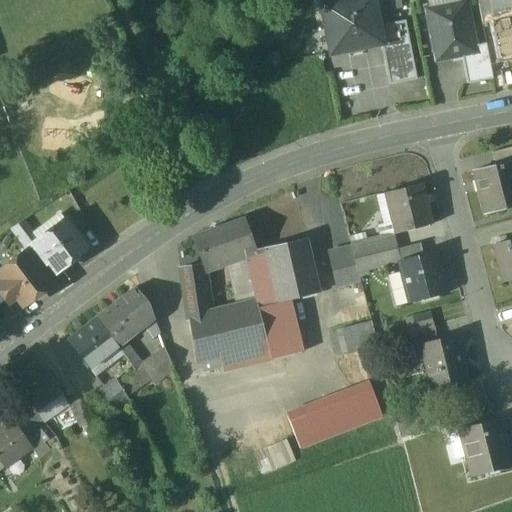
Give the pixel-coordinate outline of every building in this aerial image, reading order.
[(372,0),(353,0),(321,6),(331,55),(381,45),(378,27),(372,0)] [(487,0),(477,0),(482,25),(491,23),(491,22),(492,22),(488,1),(487,0)] [(465,3),(427,11),(437,61),(461,56),(475,54),(474,46),(465,3)] [(511,17),(492,22),(491,22),(491,23),(499,60),(511,56),(511,17)] [(404,21),(378,27),(381,45),(389,85),(416,80),(404,21)] [(467,85),(492,80),(485,44),(474,46),(475,54),(461,56),(467,85)] [(511,147),(492,152),(495,165),(511,161),(511,147)] [(495,165),(473,171),(484,215),(502,210),(501,205),(511,201),(511,161),(495,165)] [(422,184),(382,194),(393,235),(394,235),(433,225),(422,184)] [(242,219),(195,236),(206,267),(244,253),(253,251),(242,219)] [(48,261),(37,247),(40,244),(25,224),(10,233),(23,249),(25,252),(38,269),(47,262),(48,261)] [(69,225),(40,244),(37,247),(48,261),(47,262),(55,273),(87,249),(69,225)] [(393,235),(350,246),(354,260),(395,250),(397,249),(394,235),(393,235)] [(304,239),(265,248),(270,267),(269,268),(277,300),(278,304),(280,303),(290,301),(317,294),(304,239)] [(511,239),(492,245),(502,283),(511,280),(511,239)] [(397,249),(395,250),(398,261),(422,255),(419,243),(397,249)] [(253,251),(244,253),(249,272),(269,268),(270,267),(265,248),(253,251)] [(350,249),(327,254),(336,290),(359,284),(350,249)] [(18,266),(2,278),(4,281),(0,283),(0,292),(8,303),(16,297),(22,305),(50,285),(38,269),(25,252),(14,260),(18,266)] [(422,255),(398,261),(409,304),(445,294),(434,252),(422,255)] [(201,266),(181,269),(189,320),(208,315),(201,266)] [(148,308),(133,289),(120,299),(141,327),(152,319),(148,308)] [(120,299),(94,318),(116,347),(141,327),(120,299)] [(277,300),(257,305),(266,343),(267,343),(288,338),(280,303),(278,304),(277,300)] [(303,353),(290,301),(280,303),(288,338),(267,343),(271,359),(264,361),(263,361),(263,362),(303,353)] [(208,315),(189,320),(195,360),(220,354),(260,345),(266,343),(257,305),(208,315)] [(94,318),(66,341),(75,353),(70,356),(78,365),(82,362),(87,369),(116,347),(94,318)] [(378,349),(373,324),(343,331),(348,355),(378,349)] [(433,326),(408,333),(411,346),(419,344),(436,339),(433,326)] [(436,339),(419,344),(431,391),(466,382),(453,335),(436,339)] [(266,343),(260,345),(264,361),(271,359),(267,343),(266,343)] [(260,345),(220,354),(223,368),(224,370),(263,362),(263,361),(264,361),(260,345)] [(116,347),(87,369),(93,377),(122,355),(116,347)] [(164,350),(141,368),(152,383),(171,368),(164,350)] [(220,354),(200,359),(203,373),(223,368),(220,354)] [(39,364),(12,383),(34,412),(60,393),(39,364)] [(114,380),(93,396),(109,415),(128,401),(114,380)] [(371,389),(289,421),(300,448),(381,416),(371,389)] [(79,401),(67,408),(78,428),(91,422),(79,401)] [(36,415),(17,430),(24,439),(34,431),(43,424),(36,415)] [(497,419),(458,430),(471,477),(510,467),(497,419)] [(10,421),(0,428),(0,462),(4,467),(30,447),(17,430),(10,421)] [(53,436),(43,424),(34,431),(43,443),(53,436)] [(254,450),(262,473),(294,462),(286,439),(254,450)]
